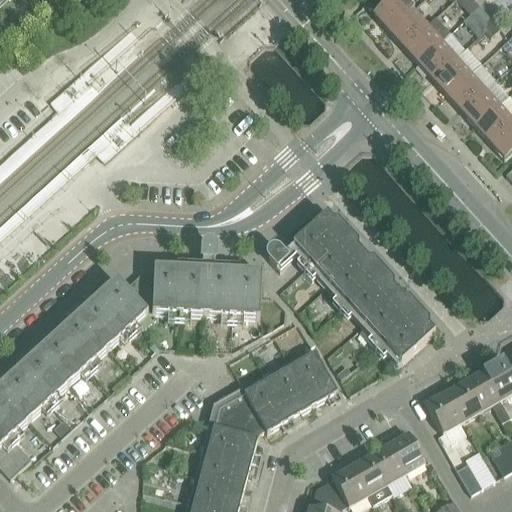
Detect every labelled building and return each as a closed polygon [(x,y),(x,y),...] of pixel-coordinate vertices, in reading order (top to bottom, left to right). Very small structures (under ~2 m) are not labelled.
[(374,0),(373,1),(382,11),(373,19),(388,36),(414,12),(402,0),(374,0)] [(469,0),(459,0),(456,3),(462,10),(471,2),(469,0)] [(485,36),(494,27),(479,10),(463,25),(479,41),(485,36)] [(388,36),(403,52),(428,29),(414,12),(388,36)] [(417,68),(443,44),(450,38),(436,22),(428,29),(403,52),(417,68)] [(494,27),(485,36),(491,42),(500,34),(494,27)] [(417,68),(432,84),(457,60),(443,44),(417,68)] [(432,84),(446,100),(472,76),(457,60),(432,84)] [(486,92),(472,76),(446,100),(461,115),(486,92)] [(486,92),(461,115),(475,131),(501,108),(486,92)] [(490,148),(511,127),(511,104),(509,101),(501,108),(475,131),(490,148)] [(511,127),(490,148),(505,164),(511,157),(511,127)] [(300,258),(382,349),(401,369),(435,338),(423,325),(426,323),(412,308),(409,310),(388,286),(390,284),(377,269),(374,271),(352,247),(355,245),(348,237),(341,229),(338,232),(324,216),(312,222),(294,234),(287,240),(278,249),(292,265),(300,258)] [(202,269),(214,270),(215,254),(215,253),(215,252),(214,250),(213,249),(212,248),(211,248),(210,247),(208,247),(207,248),(206,248),(205,249),(204,250),(203,252),(203,253),(202,269)] [(268,262),(269,264),(279,276),(288,268),(279,256),(278,255),(277,255),(276,254),(275,254),(273,254),(272,254),(271,255),(269,256),(269,257),(268,258),(268,260),(268,261),(268,262)] [(148,319),(152,319),(260,324),(262,278),(154,273),(154,280),(141,280),(125,294),(148,319)] [(117,285),(0,390),(0,473),(10,484),(31,465),(11,443),(148,319),(125,294),(117,285)] [(242,511),(240,511),(244,496),(248,480),(252,481),(257,461),(254,460),(259,439),(265,436),(267,439),(282,430),(283,433),(301,423),(300,420),(313,412),(327,404),(329,407),(339,401),(314,358),(246,398),(243,392),(213,409),(207,433),(213,434),(192,511),(242,511)] [(481,373),(500,406),(511,399),(511,381),(503,366),(493,371),(491,367),(481,373)] [(502,428),(510,424),(500,406),(481,373),(470,379),(473,383),(464,388),(481,417),(492,411),(502,428)] [(481,417),(464,388),(456,393),(453,389),(443,395),(462,428),(481,417)] [(443,395),(433,401),(435,405),(426,410),(443,439),(437,442),(444,454),(466,441),(460,429),(462,428),(443,395)] [(62,425),(54,433),(61,440),(69,433),(62,425)] [(397,441),(386,447),(406,480),(425,469),(409,440),(399,445),(397,441)] [(500,451),(511,471),(511,445),(500,451)] [(406,480),(386,447),(376,453),(379,457),(370,462),(387,491),(406,480)] [(511,476),(511,471),(500,451),(489,457),(503,481),(511,476)] [(349,468),(365,497),(368,502),(373,510),(392,500),(387,491),(370,462),(362,467),(359,462),(349,468)] [(481,462),(468,470),(482,494),(495,486),(481,462)] [(365,497),(349,468),(339,474),(341,478),(332,484),(332,485),(316,495),(338,511),(347,511),(348,511),(347,511),(350,511),(368,502),(365,497)] [(468,470),(457,476),(471,500),(482,494),(468,470)] [(338,511),(316,495),(311,511),(338,511)]
